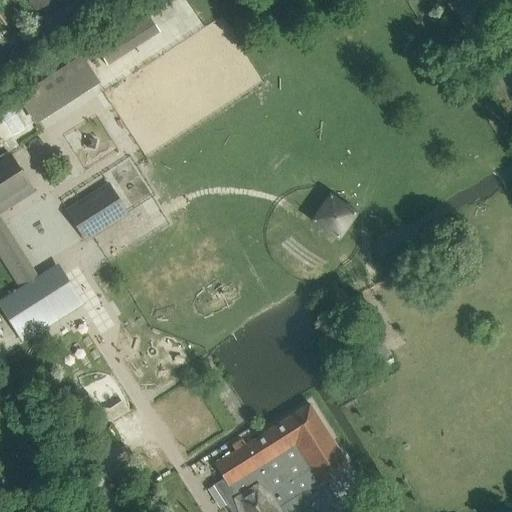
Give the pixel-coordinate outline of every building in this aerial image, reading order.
[(148,15),(97,47),(106,61),(157,29),(148,15)] [(82,60),(21,99),(34,120),(96,81),(82,60)] [(0,206),(29,188),(10,156),(0,162),(0,206)] [(109,187),(68,213),(85,241),(127,215),(125,211),(109,187)] [(324,206),(314,221),(337,237),(354,214),(348,210),(330,198),(324,206)] [(0,255),(3,261),(15,253),(0,229),(0,255)] [(15,253),(4,261),(23,291),(13,298),(31,326),(36,323),(68,303),(73,300),(55,271),(50,274),(39,281),(35,284),(15,253)] [(379,336),(365,345),(377,363),(390,355),(379,336)] [(215,464),(224,479),(213,485),(230,511),(306,511),(300,495),(312,488),(310,485),(317,480),(319,483),(348,465),(310,405),(245,445),(242,440),(232,446),(235,451),(215,464)]
